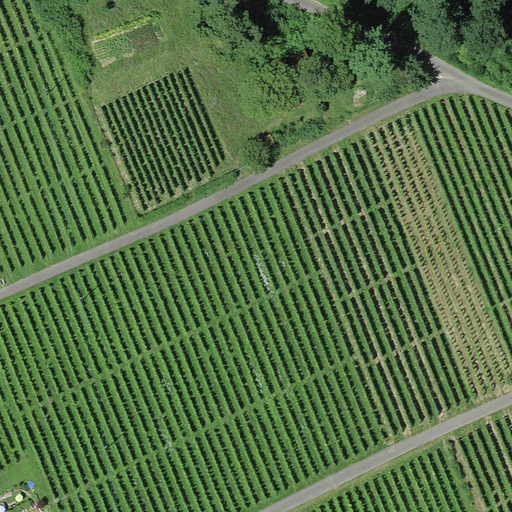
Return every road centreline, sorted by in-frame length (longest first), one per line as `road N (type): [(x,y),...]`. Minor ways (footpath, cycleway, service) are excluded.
road 1 (track): [(458,80),(0,287)]
road 2 (track): [(511,398),(264,511)]
road 3 (track): [(302,0),(511,101)]
